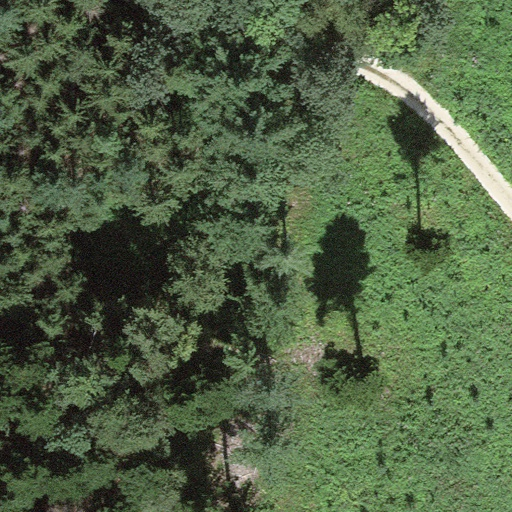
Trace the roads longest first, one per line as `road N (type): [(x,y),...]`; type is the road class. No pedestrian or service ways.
road 1 (track): [(449,132),(251,53),(165,0)]
road 2 (track): [(349,0),(449,132)]
